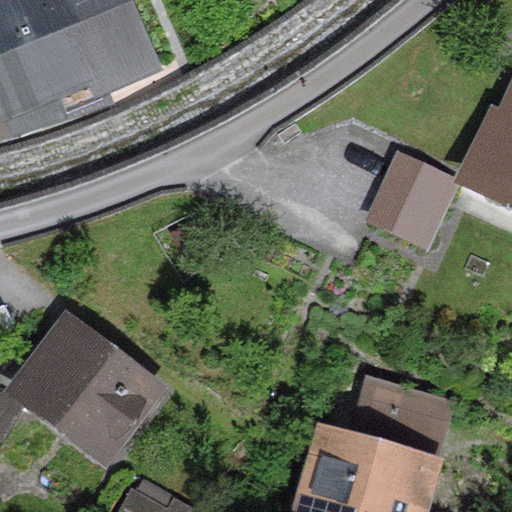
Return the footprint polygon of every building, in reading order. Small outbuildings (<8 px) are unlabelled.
[(149,67),(119,0),(113,0),(71,18),(63,0),(3,0),(5,4),(0,5),(0,91),(11,116),(0,120),(0,139),(19,135),(108,104),(101,88),(149,67)] [(511,127),(509,133),(498,128),(475,180),(511,197),(511,127)] [(425,244),(452,186),(399,162),(372,220),(425,244)] [(33,377),(22,391),(103,454),(152,390),(71,328),(54,349),(46,343),(25,370),(33,377)] [(376,389),(363,434),(368,436),(429,453),(442,408),(376,389)] [(3,392),(0,395),(0,427),(21,406),(3,392)] [(363,453),(368,436),(363,434),(335,426),(310,511),(410,511),(423,471),(387,457),(386,460),(363,453)] [(193,511),(175,502),(169,511),(167,511),(138,495),(127,511),(193,511)]
